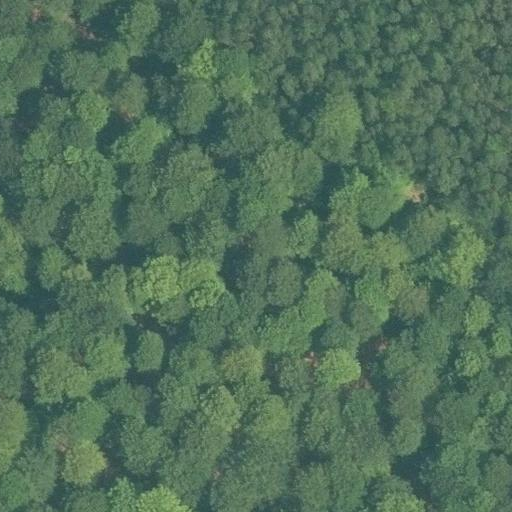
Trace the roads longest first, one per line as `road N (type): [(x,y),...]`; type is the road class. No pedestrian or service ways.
road 1 (track): [(138,81),(262,159),(511,295)]
road 2 (track): [(138,81),(0,369)]
road 3 (track): [(2,0),(138,81)]
